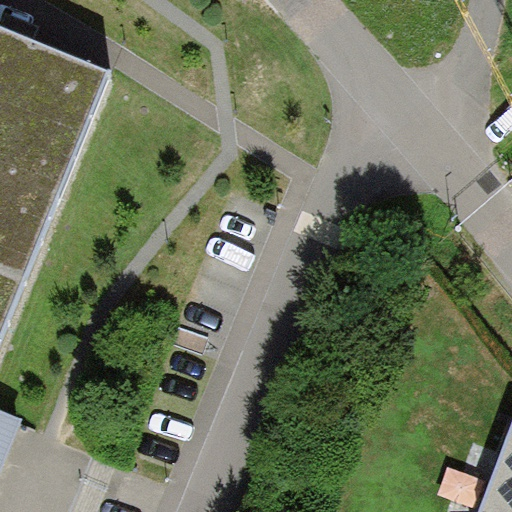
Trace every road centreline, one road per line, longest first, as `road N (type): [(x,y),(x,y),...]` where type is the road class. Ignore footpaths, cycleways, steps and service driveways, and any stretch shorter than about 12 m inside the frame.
road 1 (residential): [(200,511),(373,83)]
road 2 (residential): [(448,167),(484,0)]
